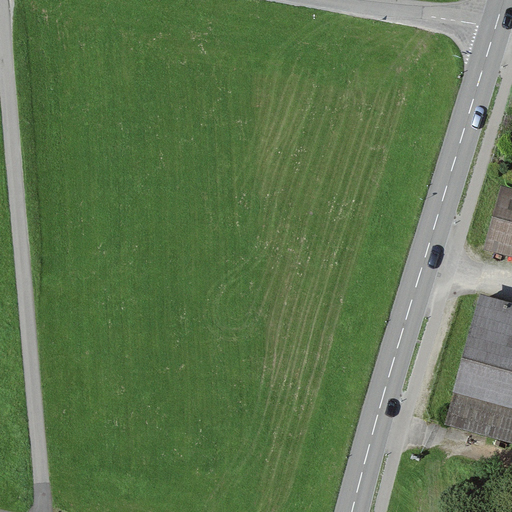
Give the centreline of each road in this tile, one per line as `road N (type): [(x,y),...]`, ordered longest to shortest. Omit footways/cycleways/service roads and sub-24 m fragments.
road 1 (residential): [(44,511),(3,0)]
road 2 (primary): [(495,28),(352,511)]
road 3 (residential): [(316,0),(495,28)]
